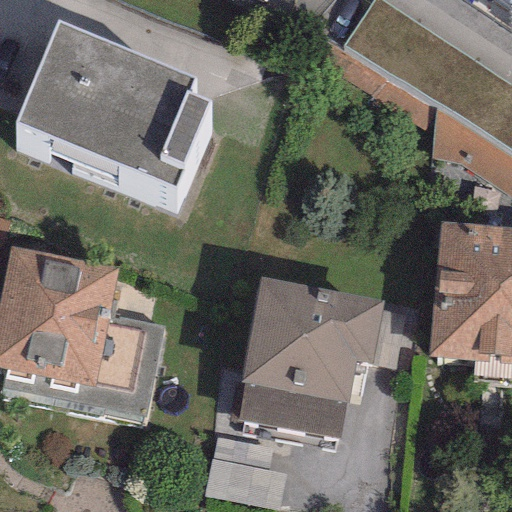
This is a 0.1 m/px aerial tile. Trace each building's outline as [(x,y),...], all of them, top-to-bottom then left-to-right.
[(511,89),(373,0),(370,0),(341,46),(511,156),(511,89)] [(193,80),(56,22),(13,123),(172,189),(209,102),(187,93),(193,80)] [(511,201),(511,156),(341,46),(326,69),(431,136),(431,160),(459,167),(511,201)] [(511,229),(439,224),(429,357),(511,363),(511,229)] [(115,268),(8,248),(0,290),(0,369),(4,370),(0,391),(144,419),(162,326),(106,315),(115,268)] [(381,302),(259,279),(239,386),(242,386),(236,421),(338,440),(352,362),(369,365),(379,312),(381,302)] [(404,317),(379,312),(369,365),(394,370),(404,317)] [(270,451),(213,439),(201,497),(271,511),(276,511),(284,477),(265,473),(270,451)]
